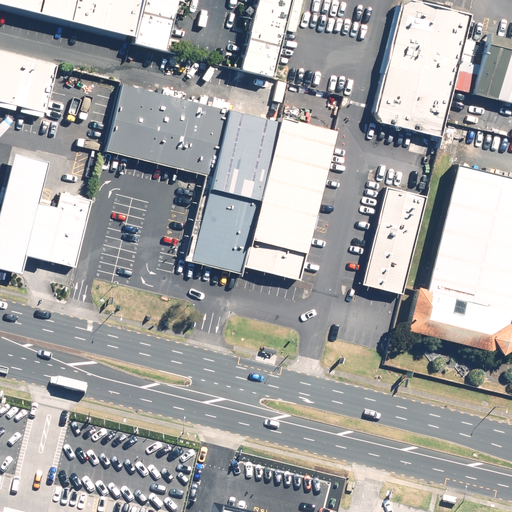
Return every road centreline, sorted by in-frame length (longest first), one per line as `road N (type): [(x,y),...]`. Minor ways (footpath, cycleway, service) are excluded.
road 1 (primary): [(0,314),(511,440)]
road 2 (primary): [(511,489),(0,363)]
road 3 (unknown): [(0,145),(56,159),(72,97)]
